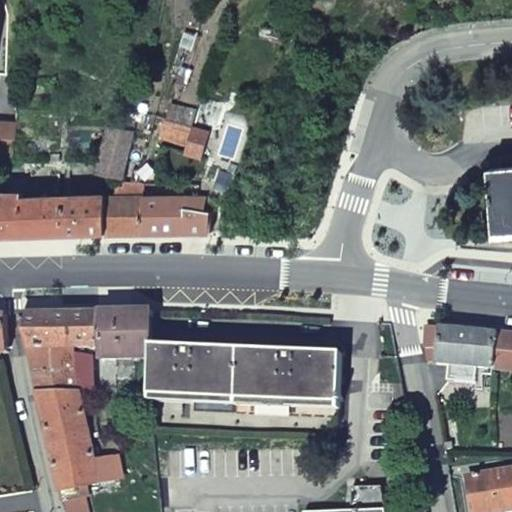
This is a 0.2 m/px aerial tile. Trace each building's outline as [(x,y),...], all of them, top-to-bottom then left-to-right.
[(186,145),(192,128),(196,112),(170,104),(160,137),(186,145)] [(18,124),(0,122),(0,152),(15,154),(18,124)] [(108,127),(100,161),(97,174),(120,179),(131,132),(108,127)] [(186,145),(184,152),(200,157),(208,132),(192,128),(186,145)] [(222,168),(228,172),(231,167),(225,163),(222,168)] [(511,166),(492,168),(497,231),(511,229),(511,166)] [(141,199),(143,198),(143,185),(156,185),(158,171),(133,167),(132,185),(123,185),(123,189),(116,190),(116,199),(106,200),(106,234),(142,234),(141,199)] [(65,236),(106,234),(106,200),(106,197),(71,198),(70,171),(64,171),(64,198),(65,236)] [(195,196),(223,209),(227,198),(197,192),(195,196)] [(0,237),(65,236),(64,198),(23,199),(22,193),(0,193),(0,237)] [(142,234),(210,234),(211,212),(202,211),(202,206),(185,197),(143,198),(141,199),(142,234)] [(154,346),(153,311),(119,312),(119,359),(154,358),(154,346)] [(105,359),(119,359),(119,312),(56,314),(22,315),(36,375),(68,373),(65,354),(56,354),(55,348),(104,348),(105,359)] [(500,333),(430,327),(428,348),(441,350),(440,364),(452,366),(451,382),(479,385),(480,375),(486,376),(487,369),(498,370),(500,333)] [(511,334),(500,333),(498,370),(511,371),(511,334)] [(154,358),(153,395),(342,404),(342,400),(346,401),(346,396),(342,395),(343,355),(154,346),(154,358)] [(80,391),(95,389),(94,376),(87,376),(89,367),(78,366),(78,372),(68,373),(36,375),(63,491),(100,482),(80,391)] [(511,470),(468,477),(473,511),(504,511),(511,511),(511,470)] [(387,511),(383,486),(354,487),(354,511),(315,511),(387,511)] [(65,500),(67,511),(91,511),(87,494),(65,500)]
